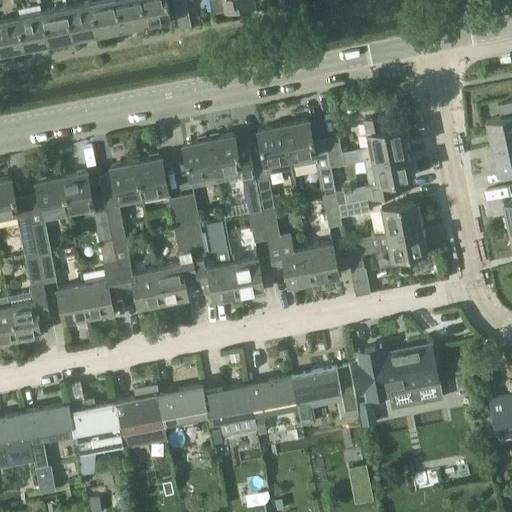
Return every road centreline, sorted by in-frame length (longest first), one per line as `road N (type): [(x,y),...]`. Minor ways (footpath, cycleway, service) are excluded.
road 1 (residential): [(0,378),(475,288)]
road 2 (tertiary): [(0,136),(428,51)]
road 3 (unclassified): [(475,288),(428,51)]
